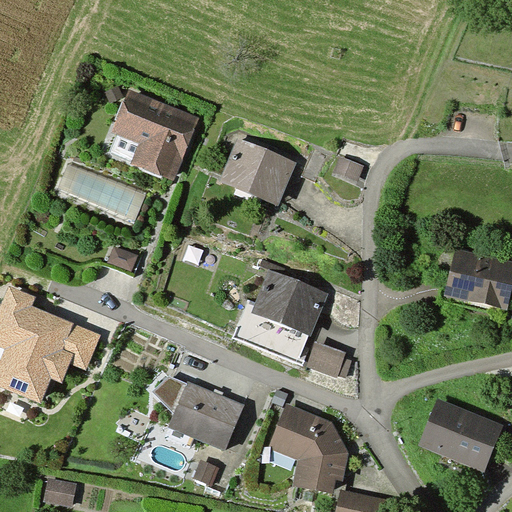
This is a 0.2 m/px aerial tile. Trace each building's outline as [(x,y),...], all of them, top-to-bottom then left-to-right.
[(198,119),(128,91),(111,134),(138,145),(130,164),(132,165),(173,182),(179,167),(198,119)] [(296,164),(236,140),(219,182),(278,206),(296,164)] [(339,157),(333,174),(357,183),(364,166),(339,157)] [(185,240),(174,270),(198,278),(209,249),(185,240)] [(114,245),(107,263),(131,273),(138,255),(114,245)] [(511,294),(511,259),(454,247),(442,298),(508,312),(511,294)] [(328,295),(268,271),(255,303),(248,300),(233,337),(297,363),(308,337),(310,338),(328,295)] [(0,388),(40,405),(49,381),(60,386),(69,364),(85,370),(99,336),(32,309),(36,298),(9,287),(4,298),(1,306),(0,305),(0,388)] [(314,344),(306,368),(337,378),(338,376),(346,379),(352,362),(343,359),(345,354),(314,344)] [(244,405),(187,382),(167,429),(224,453),(244,405)] [(504,427),(438,400),(419,447),(485,474),(504,427)] [(330,423),(285,406),(268,442),(299,457),(302,461),(297,491),(338,499),(347,453),(330,423)] [(201,461),(192,480),(207,487),(216,468),(201,461)] [(48,478),(43,502),(72,508),(78,484),(48,478)] [(340,490),(335,511),(378,511),(382,499),(340,490)]
